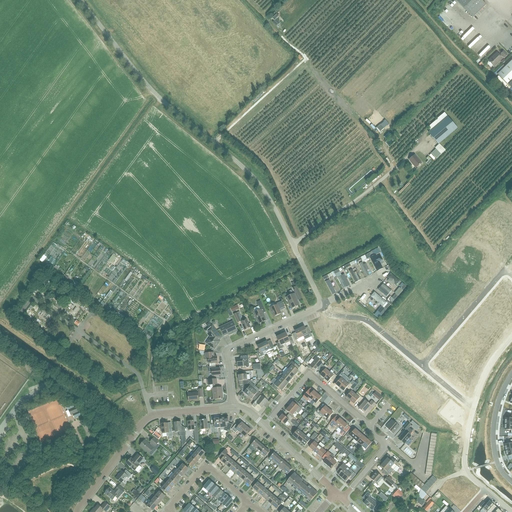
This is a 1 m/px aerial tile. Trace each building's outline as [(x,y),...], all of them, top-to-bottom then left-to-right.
[(455,0),(473,18),(486,5),(481,0),(455,0)] [(482,56),(491,47),(486,43),(477,51),(482,56)] [(505,58),(508,55),(504,51),(501,54),(500,55),(497,53),(489,61),(494,67),(503,59),(504,57),(505,58)] [(511,60),(511,61),(498,75),(508,85),(511,89),(511,60)] [(428,128),(431,131),(429,133),(438,144),(458,128),(445,113),(438,119),(430,126),(428,128)] [(376,128),(377,129),(377,130),(380,133),(385,129),(381,124),(376,128)] [(391,138),(386,143),(390,147),(394,142),(391,138)] [(441,154),(446,150),(439,144),(435,148),(436,149),(432,153),(437,158),(441,154)] [(422,163),(415,155),(409,160),(416,168),(422,163)] [(113,255),(109,260),(113,263),(117,258),(113,255)] [(376,255),(370,258),(377,272),(383,269),(379,262),(382,260),(380,256),(377,258),(376,255)] [(363,263),(359,265),(364,277),(368,275),(363,263)] [(353,271),(349,273),(354,283),(357,281),(353,271)] [(340,275),(337,277),(342,289),(346,287),(340,275)] [(399,282),(391,275),(387,278),(392,282),(391,284),(393,286),(394,284),(396,286),(399,282)] [(331,279),(326,282),(332,295),(338,292),(331,279)] [(392,292),(383,284),(379,289),(388,297),(392,292)] [(294,294),(286,298),(292,309),(299,305),(297,300),(302,298),(297,287),(293,288),(296,293),(294,294)] [(104,301),(112,291),(110,290),(102,299),(104,301)] [(386,302),(375,292),(371,296),(378,302),(377,303),(379,305),(380,304),(383,306),(386,302)] [(272,311),(272,312),(272,313),(273,313),(274,317),(281,313),(280,310),(282,309),(282,310),(285,308),(282,301),(276,304),(277,305),(270,308),(272,311)] [(382,306),(377,311),(382,315),(386,309),(384,307),(382,306)] [(254,313),(259,324),(266,320),(261,310),(254,313)] [(247,319),(244,321),(240,312),(237,313),(234,314),(238,323),(241,321),(245,330),(251,328),(247,319)] [(228,334),(229,335),(238,331),(233,321),(220,327),(224,336),(228,334)] [(212,326),(207,330),(212,336),(207,343),(214,348),(219,341),(217,340),(217,339),(214,335),(218,333),(212,326)] [(300,329),(303,337),(305,340),(313,336),(308,327),(305,328),(305,326),(300,329)] [(303,337),(300,329),(295,331),(295,333),(293,334),(296,340),(297,340),(297,341),(298,342),(300,341),(305,339),(303,337)] [(286,333),(281,335),(285,344),(290,341),(291,344),(294,343),(291,336),(289,338),(286,333)] [(285,344),(281,335),(276,337),(279,342),(276,343),(279,350),(284,347),(283,345),(285,344)] [(262,344),(266,351),(268,355),(271,354),(272,352),(275,351),(272,344),(269,346),(267,341),(262,344)] [(256,351),(259,358),(260,360),(263,358),(262,356),(264,355),(263,352),(266,351),(262,344),(257,346),(259,350),(256,351)] [(211,352),(205,351),(205,355),(205,360),(208,360),(209,364),(210,364),(210,367),(216,366),(215,363),(218,363),(217,357),(212,357),(211,354),(211,352)] [(248,355),(241,356),(241,360),(237,360),(238,367),(246,366),(246,367),(247,368),(248,368),(249,367),(249,366),(248,355)] [(309,363),(311,365),(309,366),(313,369),(315,371),(317,369),(319,371),(324,366),(321,364),(322,363),(316,357),(314,360),(312,359),(309,362),(309,363)] [(287,368),(289,369),(295,375),(299,371),(297,370),(299,367),(292,361),(287,368)] [(320,375),(324,379),(330,372),(326,369),(328,367),(325,365),(321,370),(323,372),(320,375)] [(216,366),(208,367),(209,372),(212,372),(212,376),(221,375),(220,369),(216,369),(216,366)] [(295,375),(289,369),(285,373),(292,379),(295,375)] [(257,370),(258,379),(261,379),(265,373),(264,370),(261,370),(257,370)] [(330,372),(324,379),(328,382),(331,379),(333,381),(337,376),(333,373),(332,374),(330,372)] [(282,377),(288,383),(292,379),(285,373),(284,375),(281,373),(280,375),(282,377)] [(247,380),(247,374),(238,375),(239,385),(243,385),(245,387),(250,381),(248,380),(247,380)] [(336,384),(340,388),(345,382),(343,380),(344,378),(340,375),(336,379),(339,381),(336,384)] [(282,377),(278,381),(285,387),(288,383),(282,377)] [(212,385),(214,400),(223,399),(222,388),(216,388),(215,384),(217,384),(217,379),(208,380),(208,385),(212,385)] [(250,381),(245,387),(247,389),(244,393),(248,396),(256,387),(250,381)] [(282,391),(285,387),(278,381),(275,385),(273,384),(271,386),(276,391),(278,388),(282,391)] [(345,382),(340,388),(344,391),(347,388),(349,390),(353,385),(350,383),(349,385),(345,382)] [(349,394),(346,398),(350,401),(356,395),(352,391),(355,387),(353,385),(349,390),(347,392),(349,394)] [(256,387),(248,396),(252,399),(254,396),(257,398),(261,393),(258,391),(260,390),(256,387)] [(198,393),(188,393),(189,401),(195,401),(199,401),(198,396),(199,396),(199,397),(203,397),(202,389),(199,389),(199,393),(198,393)] [(310,399),(312,401),(318,394),(314,391),(311,394),(308,392),(304,397),(308,401),(310,399)] [(376,392),(374,395),(380,400),(382,398),(376,392)] [(356,395),(350,401),(354,404),(357,401),(359,403),(363,398),(357,393),(356,395)] [(318,394),(312,401),(314,402),(312,405),(317,408),(321,403),(319,401),(322,398),(318,394)] [(263,397),(261,395),(252,405),(255,408),(258,405),(262,408),(268,401),(263,397)] [(369,404),(365,401),(359,408),(364,413),(367,410),(370,413),(376,405),(372,401),(369,404)] [(290,406),(296,412),(298,414),(302,409),(301,409),(303,407),(299,403),(297,405),(293,402),(290,406)] [(75,418),(81,416),(79,412),(78,412),(76,407),(74,408),(72,404),(66,406),(68,410),(69,410),(71,415),(73,414),(75,418)] [(290,413),(288,415),(299,425),(293,419),(294,417),(293,416),(296,412),(290,406),(286,410),(290,413)] [(322,414),(324,416),(329,409),(325,406),(322,409),(320,407),(316,412),(321,416),(322,414)] [(329,409),(324,416),(328,419),(326,421),(329,423),(333,418),(331,416),(333,413),(329,409)] [(297,427),(299,425),(288,415),(286,417),(283,414),(279,419),(285,424),(287,422),(289,423),(290,422),(297,427)] [(221,430),(224,430),(229,432),(233,424),(229,423),(228,418),(220,419),(220,428),(221,428),(221,430)] [(336,430),(338,428),(344,422),(340,418),(337,422),(334,420),(330,425),(332,427),(336,430)] [(211,425),(211,426),(211,434),(212,434),(212,433),(218,432),(217,428),(220,428),(220,419),(214,419),(214,425),(211,425)] [(206,433),(208,433),(208,435),(211,434),(211,426),(208,426),(207,420),(200,420),(201,430),(205,429),(206,433)] [(389,431),(393,434),(400,426),(392,420),(390,423),(389,423),(387,426),(386,427),(389,430),(389,431)] [(188,431),(194,430),(195,441),(199,445),(198,426),(194,426),(194,421),(188,422),(188,431)] [(420,427),(413,421),(411,423),(413,425),(411,426),(416,431),(420,427)] [(181,422),(174,423),(175,432),(179,432),(179,436),(181,436),(182,448),(186,443),(185,435),(185,428),(182,428),(181,422)] [(344,422),(338,428),(342,431),(341,433),(340,434),(343,437),(351,428),(348,425),(344,422)] [(167,436),(169,436),(170,439),(173,439),(173,436),(172,429),(169,429),(168,423),(161,424),(162,434),(167,433),(167,436)] [(238,431),(241,433),(247,427),(242,423),(238,427),(236,425),(232,430),(236,433),(238,431)] [(405,431),(399,439),(405,444),(405,443),(408,446),(412,441),(409,439),(411,436),(409,435),(413,431),(409,428),(411,425),(408,423),(404,428),(406,430),(405,431)] [(293,436),(297,439),(302,433),(300,431),(302,429),(299,426),(297,429),(298,430),(293,436)] [(247,427),(241,433),(244,436),(242,438),(246,442),(250,437),(248,435),(251,431),(247,427)] [(350,436),(354,439),(359,432),(355,429),(353,432),(350,430),(346,435),(348,437),(350,436)] [(354,439),(358,443),(363,436),(359,432),(354,439)] [(306,436),(302,433),(297,439),(301,443),(306,436)] [(309,434),(306,436),(301,443),(305,446),(310,440),(308,438),(311,435),(309,434)] [(363,436),(358,443),(356,444),(360,448),(362,446),(367,439),(363,436)] [(155,447),(159,442),(154,438),(150,442),(151,443),(150,445),(145,440),(140,446),(149,454),(154,448),(153,448),(155,446),(155,447)] [(314,441),(314,442),(309,447),(313,451),(318,445),(316,443),(318,441),(316,439),(314,441)] [(362,446),(360,448),(364,451),(363,453),(365,454),(366,453),(367,453),(371,448),(369,446),(372,443),(367,439),(362,446)] [(256,450),(260,444),(256,440),(251,446),(256,450)] [(320,443),(318,445),(313,451),(317,454),(322,448),(324,446),(320,443)] [(256,450),(260,454),(265,448),(260,444),(256,450)] [(193,451),(195,453),(201,458),(205,453),(198,446),(193,451)] [(265,448),(260,454),(265,458),(270,452),(265,448)] [(326,452),(322,448),(317,454),(321,458),(326,452)] [(226,465),(231,459),(225,454),(227,452),(225,450),(219,457),(222,459),(221,461),(226,465)] [(324,462),(328,466),(333,459),(335,457),(331,454),(328,452),(322,458),(325,461),(324,462)] [(191,458),(197,463),(201,458),(195,453),(191,458)] [(269,459),(274,463),(279,457),(274,453),(269,459)] [(139,465),(143,459),(138,454),(133,460),(131,458),(127,463),(135,471),(140,465),(139,465)] [(279,457),(274,463),(278,466),(283,461),(279,457)] [(197,463),(191,458),(187,463),(193,468),(197,463)] [(384,462),(391,468),(393,470),(397,466),(396,465),(398,463),(393,459),(391,461),(388,458),(384,462)] [(230,469),(235,463),(231,459),(226,465),(230,469)] [(333,459),(328,466),(332,469),(334,467),(336,468),(340,464),(338,462),(337,463),(333,459)] [(278,466),(283,470),(288,465),(283,461),(278,466)] [(391,468),(384,462),(381,466),(384,469),(382,471),(387,476),(389,474),(387,472),(391,468)] [(230,469),(235,473),(240,468),(235,463),(230,469)] [(178,469),(184,474),(188,469),(182,464),(178,469)] [(339,469),(337,471),(339,473),(338,475),(342,478),(348,472),(350,469),(343,464),(339,469)] [(154,465),(151,470),(157,474),(160,470),(154,465)] [(288,465),(283,470),(288,474),(293,469),(288,465)] [(240,477),(245,472),(240,468),(235,473),(240,477)] [(174,474),(180,479),(184,474),(178,469),(174,474)] [(229,469),(224,474),(228,477),(233,472),(229,469)] [(122,471),(116,478),(121,483),(127,477),(129,479),(132,475),(126,470),(124,473),(122,471)] [(348,472),(342,478),(346,482),(349,478),(351,480),(356,475),(352,471),(350,473),(348,472)] [(245,472),(240,477),(245,482),(250,476),(245,472)] [(383,477),(376,472),(370,478),(377,484),(383,477)] [(304,481),(300,478),(299,477),(294,473),(286,482),(289,484),(290,483),(292,485),(293,486),(296,488),(295,490),(296,490),(298,492),(300,494),(301,495),(302,493),(305,496),(306,497),(308,499),(307,500),(310,502),(318,493),(313,489),(312,488),(308,485),(306,483),(304,481)] [(170,479),(176,484),(180,479),(174,474),(170,479)] [(250,476),(245,482),(250,486),(255,480),(250,476)] [(391,487),(394,483),(387,477),(384,481),(391,487)] [(166,484),(172,489),(176,484),(170,479),(166,484)] [(203,488),(208,492),(214,485),(209,481),(203,488)] [(258,493),(263,487),(258,483),(253,488),(258,493)] [(172,489),(166,484),(162,489),(168,494),(172,489)] [(219,489),(214,485),(208,492),(213,496),(219,489)] [(122,494),(125,491),(119,486),(116,489),(114,492),(110,488),(105,493),(113,500),(116,497),(118,499),(122,494)] [(263,487),(258,493),(262,497),(267,491),(263,487)] [(213,496),(218,500),(224,493),(219,489),(213,496)] [(399,489),(391,497),(396,501),(399,498),(399,499),(404,494),(399,489)] [(421,489),(418,497),(422,500),(427,495),(425,494),(421,489)] [(267,501),(272,495),(267,491),(262,497),(267,501)] [(159,492),(155,496),(161,501),(165,497),(159,492)] [(224,493),(218,500),(222,504),(228,497),(224,493)] [(367,493),(363,498),(366,501),(364,503),(372,510),(377,504),(369,497),(371,495),(367,493)] [(272,495),(267,501),(272,505),(277,499),(272,495)] [(157,506),(161,501),(155,496),(151,501),(157,506)] [(233,501),(228,497),(222,504),(227,508),(233,501)] [(285,507),(290,502),(292,499),(290,497),(283,505),(285,507)] [(418,497),(416,501),(419,503),(418,504),(422,506),(425,502),(418,497)] [(277,499),(272,505),(277,509),(283,502),(281,500),(279,501),(277,499)] [(149,508),(152,510),(152,511),(157,506),(151,501),(147,506),(147,507),(149,508)] [(484,502),(480,507),(485,511),(486,511),(493,505),(489,501),(486,504),(484,502)] [(106,511),(110,507),(105,503),(101,508),(98,505),(93,511),(93,510),(90,511),(102,511),(104,510),(106,511)]
